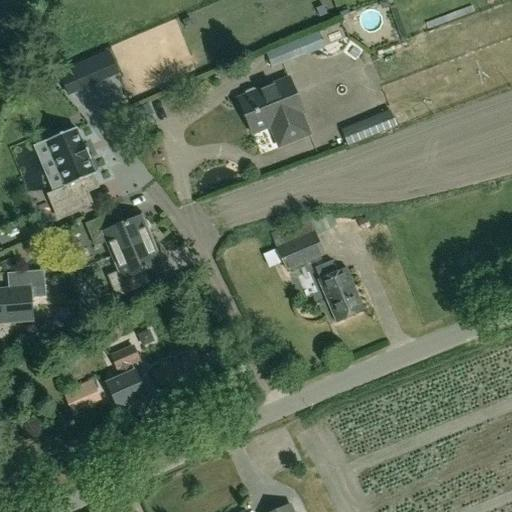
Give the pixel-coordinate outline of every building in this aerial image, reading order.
[(192,25),(189,18),(182,21),(185,28),(192,25)] [(308,55),(302,39),(283,46),(290,62),(308,55)] [(116,76),(106,54),(95,59),(105,81),(116,76)] [(65,95),(76,90),(67,68),(55,73),(65,95)] [(249,131),(267,123),(275,144),(306,131),(298,110),(299,110),(284,74),(253,88),(248,86),(241,89),(239,94),(234,96),(249,131)] [(120,115),(129,135),(154,125),(145,105),(120,115)] [(347,147),(396,127),(389,110),(340,130),(347,147)] [(297,135),(301,145),(328,134),(324,124),(297,135)] [(75,129),(46,141),(65,187),(67,187),(71,198),(53,205),(59,218),(90,205),(85,192),(96,188),(91,177),(95,175),(88,160),(90,159),(83,143),(81,144),(75,129)] [(119,210),(85,224),(95,246),(105,242),(111,257),(153,240),(143,217),(126,224),(119,210)] [(323,255),(315,236),(336,226),(331,214),(307,217),(269,234),(286,271),(323,255)] [(39,218),(27,223),(31,232),(43,226),(39,218)] [(380,241),(372,224),(369,226),(365,218),(357,221),(368,247),(380,241)] [(232,233),(237,246),(267,234),(261,221),(232,233)] [(145,271),(163,263),(153,240),(111,257),(118,273),(108,277),(117,298),(151,284),(145,271)] [(4,271),(12,268),(9,260),(1,263),(4,271)] [(364,311),(346,269),(336,273),(331,262),(315,269),(319,280),(318,281),(336,323),(364,311)] [(0,322),(30,320),(29,304),(33,298),(44,297),(41,270),(17,272),(18,288),(0,289),(0,322)] [(144,321),(132,325),(136,337),(148,332),(144,321)] [(134,374),(130,366),(140,362),(133,345),(110,355),(117,370),(121,380),(107,386),(116,407),(144,394),(134,374)] [(201,357),(207,373),(223,367),(217,351),(201,357)] [(171,365),(159,369),(159,370),(151,373),(157,388),(166,385),(205,370),(197,352),(178,359),(179,362),(171,365)] [(92,381),(63,394),(71,412),(100,399),(92,381)]
